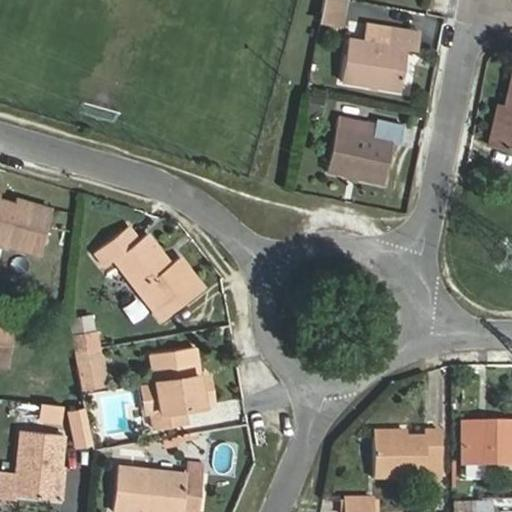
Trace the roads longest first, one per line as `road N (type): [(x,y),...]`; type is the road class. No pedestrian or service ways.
road 1 (residential): [(0,139),(150,184),(280,278)]
road 2 (residential): [(473,16),(432,205),(396,279)]
road 3 (residential): [(280,278),(267,321),(272,343),(301,378),(328,388)]
road 4 (residential): [(396,279),(367,254),(328,248),(280,278)]
road 5 (residential): [(328,388),(275,511)]
